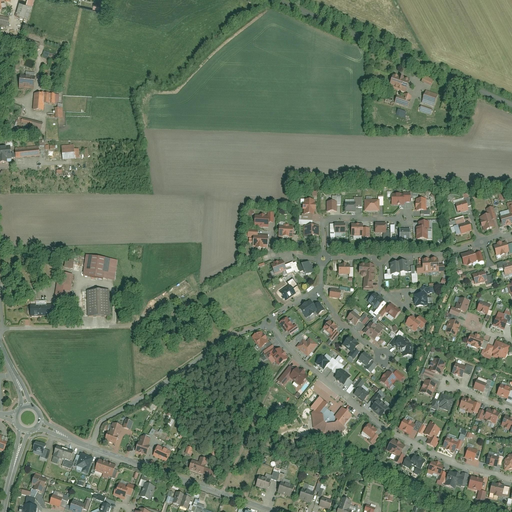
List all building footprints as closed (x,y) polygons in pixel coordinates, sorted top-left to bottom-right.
[(32,5),(19,2),(15,18),(28,22),(32,5)] [(9,18),(0,16),(0,27),(6,29),(9,18)] [(41,45),(25,38),(20,49),(37,56),(41,45)] [(409,82),(391,75),(387,86),(405,93),(409,82)] [(423,75),(421,82),(431,85),(433,79),(423,75)] [(35,77),(20,76),(19,89),(34,90),(35,77)] [(438,94),(425,88),(417,109),(430,114),(438,94)] [(397,92),(393,103),(408,108),(412,97),(397,92)] [(41,95),(34,94),(32,111),(44,112),(44,104),(59,105),(60,95),(41,93),(41,95)] [(62,108),(55,109),(55,119),(63,119),(62,108)] [(43,123),(19,118),(18,121),(16,120),(15,127),(17,127),(16,131),(23,133),(24,125),(31,127),(31,129),(41,131),(43,123)] [(73,144),(60,145),(63,162),(75,160),(73,144)] [(39,146),(15,149),(16,159),(40,156),(39,146)] [(10,147),(0,148),(0,163),(6,163),(6,160),(11,160),(10,147)] [(392,194),(392,205),(405,205),(405,202),(405,194),(392,194)] [(365,199),(365,211),(380,211),(380,206),(380,200),(365,199)] [(421,211),(427,211),(427,199),(416,199),(416,211),(421,211)] [(312,215),(315,215),(316,200),(304,200),(304,214),(312,215)] [(458,213),(469,210),(468,206),(466,200),(456,204),(458,213)] [(327,212),(337,212),(337,205),(337,201),(328,201),(327,212)] [(356,207),(356,203),(346,203),(346,212),(356,212),(356,207)] [(492,214),(494,220),(497,219),(494,207),(486,209),(488,215),(492,214)] [(503,226),(511,223),(511,212),(510,213),(501,216),(503,226)] [(484,231),(496,227),(494,220),(492,214),(488,215),(480,217),(484,231)] [(255,226),(268,227),(269,222),(269,216),(255,215),(255,226)] [(457,218),(459,225),(466,223),(464,216),(457,218)] [(459,225),(462,234),(473,231),(470,222),(466,223),(459,225)] [(346,233),(346,223),(335,223),(335,233),(346,233)] [(387,231),(387,223),(375,223),(375,233),(387,233),(387,231)] [(363,228),(363,224),(352,224),(352,236),(363,236),(363,228)] [(294,235),(294,226),(279,226),(279,237),(293,238),(294,235)] [(321,227),(304,226),(304,235),(320,236),(321,227)] [(419,227),(417,227),(417,239),(428,239),(428,227),(419,227)] [(254,235),(258,235),(258,230),(249,229),(248,237),(254,238),(254,235)] [(410,240),(410,229),(401,229),(401,240),(410,240)] [(268,249),(269,235),(258,235),(254,235),(254,238),(253,248),(268,249)] [(494,245),(497,256),(510,253),(508,244),(507,241),(494,245)] [(464,265),(477,262),(474,251),(461,254),(464,265)] [(117,263),(85,258),(83,276),(115,281),(117,263)] [(423,266),(423,272),(439,271),(439,264),(438,258),(423,259),(423,266)] [(68,259),(68,261),(64,261),(63,268),(72,270),(74,260),(68,259)] [(275,274),(287,270),(285,265),(283,260),(272,264),(275,274)] [(289,275),(300,272),(298,265),(296,261),(285,265),(287,270),(289,275)] [(409,272),(408,261),(399,262),(399,263),(400,273),(409,272)] [(305,272),(306,276),(315,273),(313,266),(311,266),(310,262),(302,265),(305,272)] [(505,275),(511,273),(511,262),(503,264),(505,275)] [(400,273),(399,263),(391,264),(391,269),(392,274),(400,274),(400,273)] [(339,274),(350,274),(350,268),(350,264),(339,264),(339,274)] [(374,281),(375,265),(360,264),(359,273),(361,273),(361,274),(361,276),(363,277),(364,277),(364,280),(373,281),(374,281)] [(476,284),(488,280),(487,276),(486,271),(473,274),(476,284)] [(69,300),(73,275),(58,273),(55,298),(69,300)] [(290,285),(293,289),(299,285),(294,278),(288,282),(290,285)] [(373,281),(364,280),(364,288),(372,288),(373,281)] [(280,292),(286,301),(297,294),(293,289),(290,285),(280,292)] [(331,289),(330,297),(340,298),(341,291),(340,290),(331,289)] [(367,301),(378,309),(384,301),(386,300),(375,291),(367,301)] [(110,292),(87,293),(88,319),(110,318),(110,292)] [(415,295),(416,307),(428,306),(427,294),(420,294),(415,295)] [(460,298),(455,309),(462,311),(466,313),(471,302),(460,298)] [(299,308),(306,318),(318,310),(314,305),(310,300),(299,308)] [(319,301),(314,305),(318,310),(320,314),(325,310),(319,301)] [(376,312),(379,314),(385,306),(387,303),(384,301),(378,309),(376,312)] [(481,301),(478,311),(488,315),(490,311),(492,305),(481,301)] [(401,311),(392,303),(388,308),(386,311),(395,319),(401,311)] [(52,305),(30,306),(30,317),(53,316),(52,305)] [(386,311),(388,308),(385,306),(379,314),(382,316),(386,311)] [(452,308),(450,314),(458,317),(459,318),(462,311),(455,309),(452,308)] [(347,319),(356,326),(360,320),(362,318),(353,311),(347,319)] [(499,312),(494,326),(505,330),(507,323),(508,321),(504,319),(506,315),(499,312)] [(412,315),(405,324),(415,332),(422,323),(417,319),(412,315)] [(420,315),(417,319),(422,323),(425,326),(429,322),(420,315)] [(280,322),(287,332),(288,331),(294,327),(288,317),(280,322)] [(330,320),(323,329),(332,335),(336,331),(338,327),(330,320)] [(446,332),(457,336),(461,324),(456,322),(450,320),(446,332)] [(364,331),(375,340),(382,331),(371,322),(364,331)] [(294,327),(288,331),(291,335),(299,329),(297,325),(294,327)] [(253,336),(261,348),(270,343),(261,330),(253,336)] [(339,334),(336,331),(332,335),(330,338),(333,341),(339,334)] [(298,343),(304,339),(300,334),(294,338),(298,343)] [(482,348),(484,340),(485,339),(480,338),(481,336),(476,334),(475,336),(471,335),(468,343),(473,345),(472,347),(478,349),(478,348),(481,349),(482,348)] [(360,344),(350,336),(343,345),(353,353),(356,349),(360,344)] [(399,340),(395,345),(403,351),(403,357),(414,355),(412,344),(402,336),(399,340)] [(395,345),(399,340),(396,337),(390,344),(393,347),(395,345)] [(297,347),(309,357),(319,345),(310,338),(307,342),(304,339),(297,347)] [(506,359),(511,346),(497,341),(494,347),(492,353),(494,354),(493,357),(501,360),(502,358),(506,359)] [(261,348),(265,354),(275,348),(271,342),(270,343),(261,348)] [(492,353),(494,347),(489,345),(487,350),(485,354),(491,356),(492,353)] [(272,355),(277,351),(275,348),(265,354),(268,358),(272,355)] [(279,366),(289,359),(282,348),(277,351),(272,355),(279,366)] [(360,353),(356,349),(353,353),(350,356),(355,360),(360,353)] [(374,359),(365,352),(359,359),(368,366),(372,362),(374,359)] [(327,366),(330,362),(322,355),(316,363),(324,369),(327,366)] [(327,366),(338,374),(342,369),(344,367),(334,358),(330,362),(327,366)] [(435,373),(442,375),(447,363),(435,359),(430,371),(435,373)] [(377,366),(372,362),(368,366),(366,369),(371,373),(377,366)] [(456,363),(452,373),(462,378),(464,373),(467,367),(456,363)] [(467,367),(464,373),(471,376),(474,368),(467,365),(467,367)] [(290,377),(296,370),(291,366),(278,381),(283,385),(290,377)] [(301,386),(309,376),(298,367),(296,370),(290,377),(301,386)] [(335,377),(344,385),(349,379),(351,377),(342,369),(338,374),(335,377)] [(433,378),(435,373),(430,371),(426,369),(424,375),(433,378)] [(398,370),(393,375),(398,379),(401,382),(406,376),(398,370)] [(393,375),(388,371),(380,381),(390,389),(398,379),(393,375)] [(349,379),(344,385),(349,388),(354,382),(349,379)] [(354,386),(358,390),(361,387),(365,383),(360,379),(354,386)] [(421,393),(432,397),(437,384),(426,380),(421,393)] [(477,380),(474,389),(484,393),(486,388),(487,384),(477,380)] [(498,395),(508,399),(511,390),(511,388),(502,384),(498,395)] [(355,394),(364,402),(370,395),(361,387),(358,390),(355,394)] [(371,400),(376,404),(379,400),(382,396),(378,393),(371,400)] [(449,412),(454,398),(442,394),(440,401),(438,405),(441,406),(441,408),(449,412)] [(347,429),(344,426),(353,416),(342,407),(336,415),(325,407),(328,404),(320,397),(311,408),(314,411),(312,413),(314,428),(325,436),(341,434),(347,429)] [(472,411),(476,402),(464,398),(460,408),(472,413),(472,411)] [(438,405),(440,401),(435,399),(431,408),(436,410),(438,405)] [(371,408),(382,417),(389,409),(379,400),(376,404),(371,408)] [(477,413),(481,404),(476,402),(472,411),(477,413)] [(496,425),(501,413),(489,409),(487,413),(484,420),(496,425)] [(484,420),(487,413),(481,410),(477,419),(484,422),(484,420)] [(511,417),(506,416),(502,426),(511,429),(511,417)] [(127,419),(125,426),(124,428),(130,430),(133,422),(127,419)] [(400,428),(411,434),(414,429),(416,425),(405,419),(400,428)] [(416,425),(414,429),(419,432),(423,424),(418,421),(416,425)] [(108,433),(105,442),(118,446),(124,428),(125,426),(114,422),(110,434),(108,433)] [(376,434),(379,430),(369,423),(363,431),(372,438),(376,434)] [(431,435),(436,438),(441,429),(430,423),(424,434),(430,437),(431,435)] [(423,424),(419,432),(423,434),(427,426),(423,424)] [(380,438),(376,434),(372,438),(370,441),(375,445),(380,438)] [(427,443),(435,447),(439,440),(436,438),(431,435),(430,437),(427,443)] [(142,436),(136,452),(147,456),(151,445),(149,445),(151,439),(142,436)] [(443,448),(455,452),(456,449),(459,442),(447,438),(443,448)] [(402,454),(406,446),(393,439),(387,450),(400,457),(402,454)] [(35,442),(32,450),(42,454),(41,457),(45,458),(48,451),(44,450),(46,446),(35,442)] [(187,444),(184,454),(193,457),(194,452),(193,451),(194,447),(187,444)] [(58,445),(55,457),(65,460),(71,462),(75,451),(58,445)] [(159,446),(154,456),(167,462),(172,452),(159,446)] [(465,458),(475,461),(476,458),(479,450),(469,447),(465,458)] [(87,475),(93,459),(81,454),(76,467),(83,469),(81,473),(87,475)] [(408,457),(402,454),(400,457),(397,462),(403,465),(408,457)] [(487,464),(497,467),(498,465),(500,457),(489,454),(487,464)] [(421,470),(426,461),(416,455),(413,459),(411,464),(412,465),(417,468),(421,470)] [(410,469),(412,465),(411,464),(413,459),(408,457),(403,465),(410,469)] [(193,460),(190,470),(211,477),(214,470),(206,467),(208,460),(200,458),(199,462),(193,460)] [(74,463),(71,462),(65,460),(63,466),(72,469),(74,463)] [(115,467),(98,461),(94,472),(111,478),(115,467)] [(443,471),(445,465),(433,461),(429,471),(441,475),(443,471)] [(447,473),(443,471),(441,475),(439,481),(443,483),(447,473)] [(461,475),(450,471),(445,485),(455,489),(457,485),(462,487),(463,485),(466,486),(470,475),(462,472),(461,475)] [(271,479),(257,474),(253,487),(267,491),(271,479)] [(482,491),(485,479),(471,476),(468,488),(479,491),(482,491)] [(47,483),(34,477),(29,488),(42,494),(47,483)] [(490,494),(503,496),(503,495),(505,486),(505,484),(493,482),(490,494)] [(294,487),(281,483),(277,495),(290,499),(294,487)] [(155,487),(146,484),(140,500),(150,503),(155,487)] [(135,487),(129,486),(126,496),(133,497),(135,487)] [(511,487),(505,486),(503,495),(509,496),(511,487)] [(128,490),(117,487),(114,497),(125,500),(128,490)] [(316,493),(301,488),(297,499),(312,505),(316,493)] [(387,501),(393,502),(394,492),(386,491),(385,498),(387,498),(387,501)] [(482,491),(479,491),(477,500),(485,502),(487,492),(482,491)] [(191,498),(177,494),(172,507),(187,511),(191,498)] [(62,498),(52,495),(49,505),(59,508),(62,498)] [(333,499),(322,495),(318,506),(329,510),(333,499)] [(347,511),(351,503),(342,499),(338,511),(347,511)] [(83,511),(86,505),(71,501),(67,511),(83,511)] [(108,511),(111,504),(100,502),(98,511),(108,511)]
